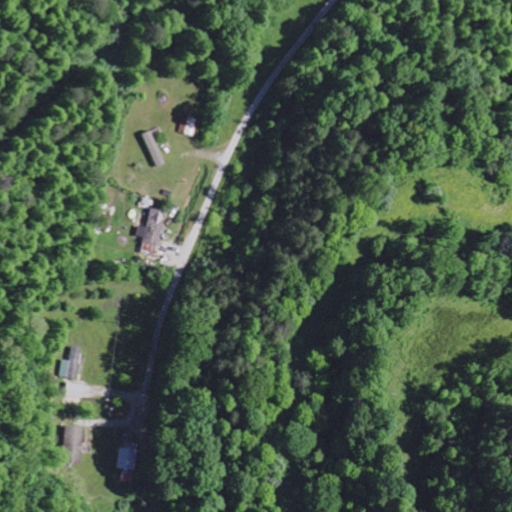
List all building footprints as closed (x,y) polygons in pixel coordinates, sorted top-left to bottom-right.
[(196,136),(199,119),(184,116),(181,133),(196,136)] [(159,166),(167,162),(157,139),(148,143),(159,166)] [(168,211),(152,209),(150,227),(140,226),(139,240),(164,243),(168,211)] [(144,254),(159,255),(160,245),(145,244),(144,254)] [(83,348),(73,347),(72,360),(64,360),(63,377),(81,378),(83,348)] [(85,463),(86,427),(68,426),(67,462),(85,463)] [(137,449),(120,448),(119,469),(123,469),(123,481),(135,482),(137,449)]
